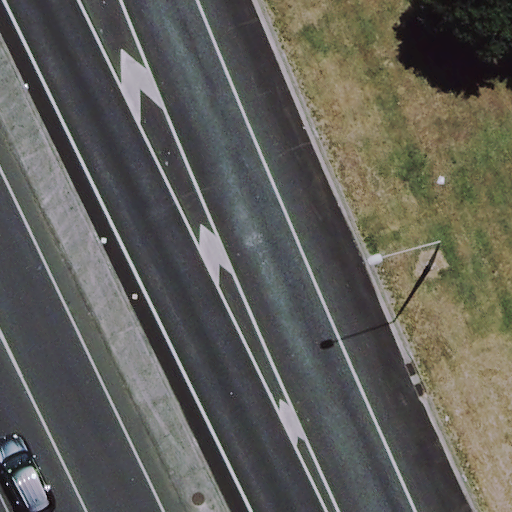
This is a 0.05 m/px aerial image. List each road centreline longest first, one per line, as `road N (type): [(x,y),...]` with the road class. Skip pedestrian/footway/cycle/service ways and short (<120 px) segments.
road 1 (motorway): [(46,0),(293,511)]
road 2 (trunk): [(164,0),(384,511)]
road 3 (motorway): [(97,511),(0,243)]
road 4 (trunk): [(70,511),(0,398)]
